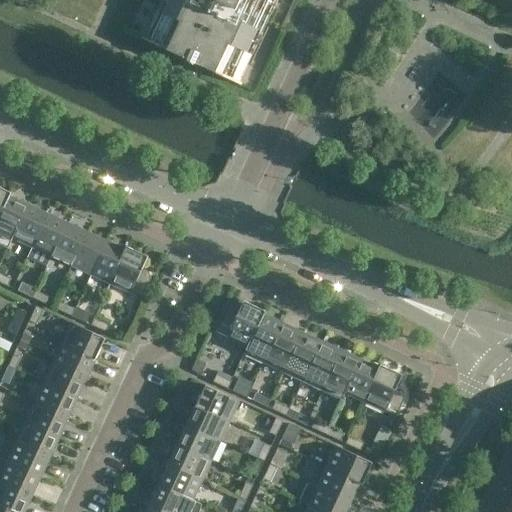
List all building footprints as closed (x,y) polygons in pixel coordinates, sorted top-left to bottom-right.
[(173,0),(162,23),(153,19),(153,20),(154,20),(146,39),(144,38),(143,40),(238,84),(239,82),(238,81),(246,63),(248,64),(248,63),(239,59),(257,20),(266,24),(265,23),(274,4),(275,5),(275,4),(266,0),(173,0)] [(0,213),(8,196),(9,196),(11,193),(0,187),(0,213)] [(12,238),(28,205),(9,196),(8,196),(0,213),(0,246),(7,249),(12,238)] [(32,247),(47,214),(28,205),(12,238),(32,247)] [(52,256),(67,223),(47,214),(32,247),(52,256)] [(71,265),(87,232),(67,223),(52,256),(71,265)] [(91,274),(106,241),(87,232),(71,265),(91,274)] [(126,251),(125,250),(106,241),(91,274),(110,284),(126,251)] [(126,247),(125,250),(126,251),(110,284),(131,293),(131,292),(143,297),(151,279),(149,272),(142,269),(148,257),(126,247)] [(11,279),(0,274),(0,282),(8,287),(11,279)] [(17,291),(32,298),(36,291),(35,291),(36,289),(22,282),(17,291)] [(50,298),(36,291),(32,298),(47,305),(50,298)] [(263,314),(264,315),(265,312),(244,301),(238,314),(231,311),(225,313),(216,332),(227,337),(226,338),(247,348),(263,314)] [(71,316),(75,309),(60,302),(57,309),(71,316)] [(36,325),(43,310),(36,307),(29,321),(36,325)] [(76,307),(75,309),(71,316),(86,323),(91,314),(76,307)] [(21,324),(27,313),(18,309),(13,320),(21,324)] [(282,323),(264,315),(263,314),(247,348),(244,355),(263,364),(282,323)] [(106,332),(109,325),(94,318),(91,325),(106,332)] [(16,336),(21,324),(13,320),(8,332),(16,336)] [(96,358),(105,339),(72,323),(63,343),(96,358)] [(283,373),(302,333),(282,323),(263,364),(283,373)] [(303,382),(321,342),(302,333),(283,373),(303,382)] [(31,338),(24,335),(19,346),(26,349),(31,338)] [(322,391),(341,351),(321,342),(303,382),(322,391)] [(87,378),(96,358),(63,343),(54,362),(87,378)] [(0,361),(3,363),(8,352),(0,348),(0,361)] [(346,393),(361,360),(341,351),(322,391),(342,400),(346,393)] [(15,352),(8,365),(16,369),(22,355),(15,352)] [(380,369),(379,368),(361,360),(346,393),(365,402),(380,369)] [(78,398),(87,378),(54,362),(45,382),(78,398)] [(197,362),(192,371),(200,374),(204,365),(197,362)] [(8,385),(16,369),(8,365),(1,381),(8,385)] [(380,365),(379,368),(380,369),(365,402),(385,412),(386,410),(397,416),(406,397),(403,391),(397,388),(401,379),(402,375),(380,365)] [(216,375),(213,381),(213,382),(228,389),(231,382),(216,375)] [(68,417),(78,398),(45,382),(35,402),(68,417)] [(232,391),(247,398),(251,391),(236,384),(232,391)] [(239,401),(206,386),(196,405),(230,421),(239,401)] [(266,406),(269,399),(258,394),(255,401),(266,406)] [(59,437),(68,417),(35,402),(26,422),(59,437)] [(272,410),(286,416),(290,409),(275,402),(272,410)] [(220,440),(230,421),(196,405),(187,425),(220,440)] [(297,412),(294,419),(294,420),(305,425),(308,417),(297,412)] [(283,422),(276,418),(269,433),(276,436),(283,422)] [(371,419),(364,438),(385,446),(393,427),(371,419)] [(326,435),(329,428),(314,421),(311,428),(326,435)] [(50,457),(59,437),(26,422),(17,442),(50,457)] [(289,443),(296,428),(289,424),(282,439),(285,441),(289,443)] [(211,460),(220,440),(187,425),(178,445),(211,460)] [(344,434),(329,428),(326,435),(340,442),(344,434)] [(360,451),(360,450),(364,443),(349,436),(345,444),(360,451)] [(282,439),(279,445),(293,452),(291,443),(289,443),(285,441),(282,439)] [(41,476),(50,457),(17,442),(8,461),(41,476)] [(372,443),(369,450),(380,455),(383,448),(372,443)] [(264,444),(257,458),(264,461),(271,447),(264,444)] [(202,480),(211,460),(178,445),(169,464),(202,480)] [(362,485),(368,472),(372,463),(336,446),(327,466),(360,482),(359,483),(362,485)] [(270,464),(277,468),(281,470),(288,455),(277,449),(270,464)] [(41,476),(8,461),(0,457),(0,481),(32,496),(41,476)] [(257,477),(264,461),(257,458),(250,473),(257,477)] [(193,500),(202,480),(169,464),(160,484),(193,500)] [(270,482),(277,468),(270,464),(263,479),(270,482)] [(350,502),(359,483),(360,482),(327,466),(317,486),(350,502)] [(0,505),(14,511),(24,511),(32,496),(0,481),(0,505)] [(345,511),(350,502),(317,486),(308,482),(299,501),(308,506),(321,511),(345,511)] [(246,483),(239,498),(246,501),(253,486),(246,483)] [(192,500),(193,500),(160,484),(150,504),(167,511),(199,511),(200,509),(202,504),(192,500)] [(258,489),(252,503),(259,507),(266,492),(258,489)] [(232,510),(236,511),(238,511),(243,503),(237,500),(232,510)] [(256,511),(259,507),(252,503),(247,511),(256,511)]
